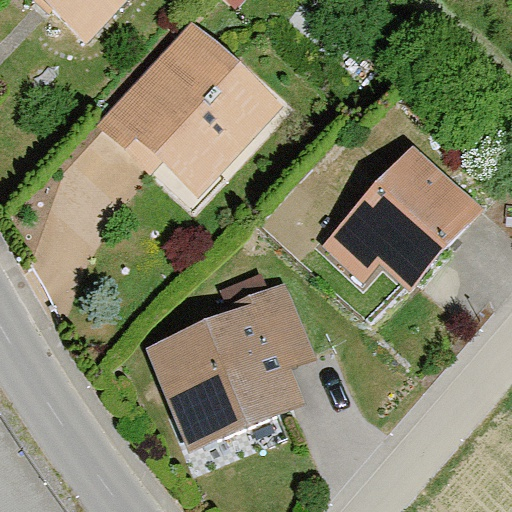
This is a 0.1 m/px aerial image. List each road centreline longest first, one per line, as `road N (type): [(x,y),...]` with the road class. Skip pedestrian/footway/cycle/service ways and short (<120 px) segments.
road 1 (residential): [(338,511),(511,308)]
road 2 (secondary): [(127,511),(0,324)]
